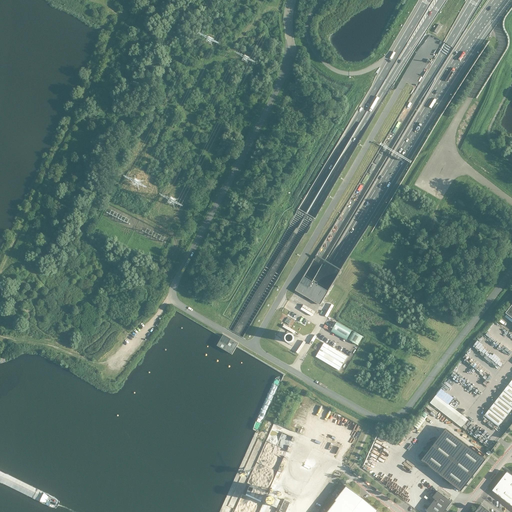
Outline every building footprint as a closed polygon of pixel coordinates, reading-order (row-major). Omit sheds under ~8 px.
[(323,301),(329,291),(309,279),(303,289),(323,301)] [(332,320),(327,328),(337,334),(342,326),(332,320)] [(342,326),(337,334),(347,340),(352,331),(342,326)] [(353,332),(348,340),(358,346),(363,338),(353,332)] [(237,346),(239,343),(223,334),(221,338),(217,346),(226,351),(232,355),(236,347),(237,346)] [(323,343),(315,358),(339,372),(348,358),(323,343)] [(495,356),(493,359),(498,363),(502,359),(493,352),(492,353),(495,356)] [(498,427),(511,409),(511,379),(484,415),(498,427)] [(468,420),(436,395),(430,403),(462,428),(468,420)] [(460,491),(485,460),(446,429),(421,460),(460,491)] [(492,491),(511,506),(511,475),(511,476),(507,472),(503,476),(492,491)] [(379,511),(364,500),(359,496),(358,495),(346,486),(325,511),(379,511)] [(426,511),(443,511),(452,502),(437,491),(432,497),(435,499),(426,511)] [(277,507),(280,501),(280,500),(275,498),(270,495),(269,495),(268,495),(265,502),(277,507)] [(281,511),(285,511),(290,502),(284,500),(279,511),(281,511)]
